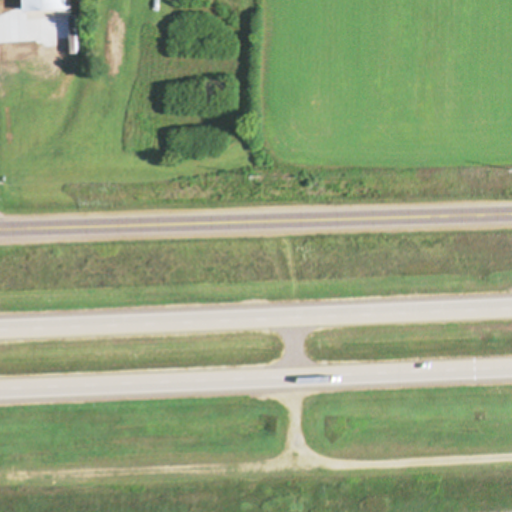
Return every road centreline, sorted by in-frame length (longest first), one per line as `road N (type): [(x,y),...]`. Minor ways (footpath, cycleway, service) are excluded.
road 1 (trunk): [(0,399),(511,375)]
road 2 (trunk): [(511,298),(0,317)]
road 3 (secondary): [(0,237),(511,219)]
